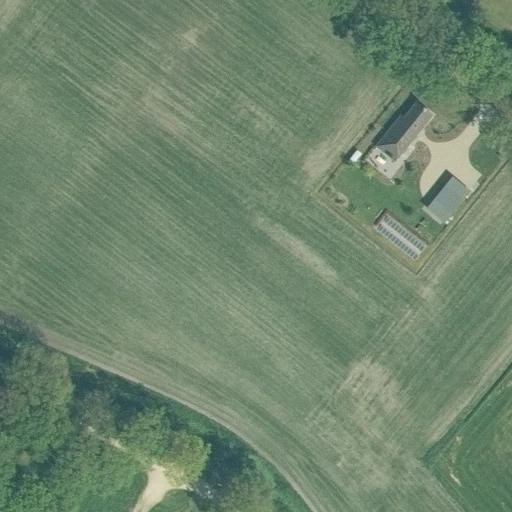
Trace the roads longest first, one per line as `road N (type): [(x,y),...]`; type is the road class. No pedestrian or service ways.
road 1 (track): [(0,391),(139,454),(229,511)]
road 2 (unclassified): [(511,117),(365,0)]
